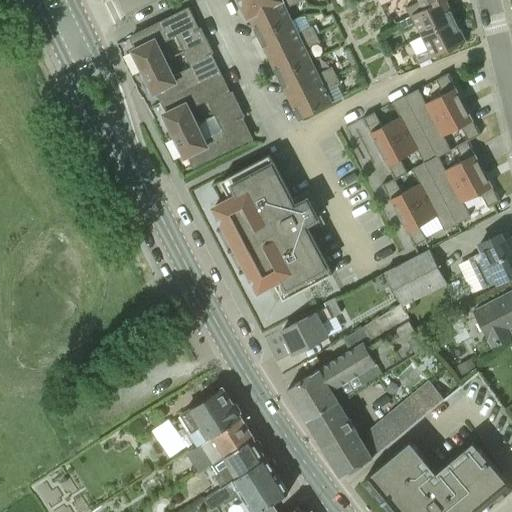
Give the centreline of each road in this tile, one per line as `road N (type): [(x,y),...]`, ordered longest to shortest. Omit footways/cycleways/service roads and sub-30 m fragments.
road 1 (secondary): [(346,511),(254,385),(71,32)]
road 2 (residential): [(216,0),(370,274)]
